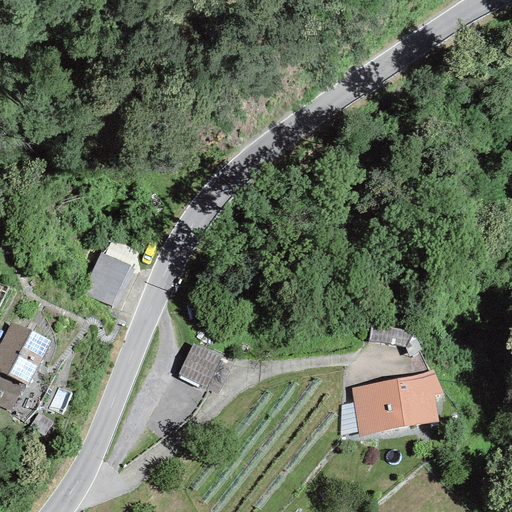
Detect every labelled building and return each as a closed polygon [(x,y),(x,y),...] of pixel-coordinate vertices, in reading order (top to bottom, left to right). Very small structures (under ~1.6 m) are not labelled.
[(129,266),(100,253),(82,291),(110,304),(129,266)] [(28,387),(50,341),(10,321),(0,340),(0,373),(23,385),(28,387)] [(221,357),(193,344),(179,374),(207,387),(221,357)] [(432,370),(351,388),(354,403),(358,432),(359,437),(438,422),(434,396),(442,393),(432,370)] [(0,406),(10,411),(23,385),(0,373),(0,406)] [(340,436),(358,432),(354,403),(340,406),(340,436)]
